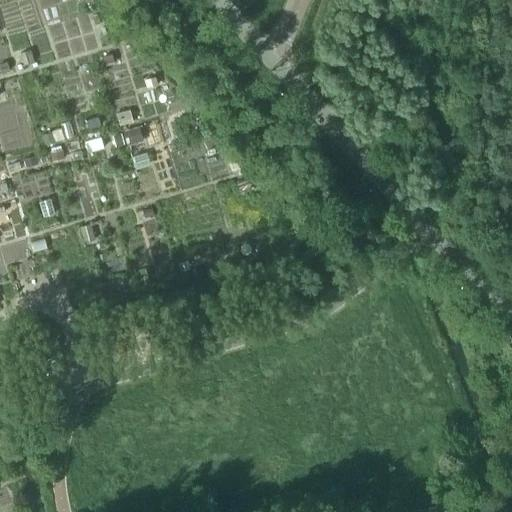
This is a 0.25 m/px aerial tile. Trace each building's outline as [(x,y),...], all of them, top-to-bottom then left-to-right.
[(31,49),(20,53),(23,64),(35,61),(31,49)] [(104,56),(106,66),(116,63),(113,54),(104,56)] [(7,61),(0,63),(0,67),(2,72),(10,69),(7,61)] [(99,124),(97,116),(86,120),(88,127),(99,124)] [(124,131),(128,142),(143,138),(140,127),(124,131)] [(54,141),(51,133),(42,136),(45,144),(54,141)] [(112,136),(116,146),(124,143),(120,133),(112,136)] [(52,152),(54,159),(63,157),(61,149),(52,152)] [(25,159),(27,165),(38,162),(36,156),(25,159)] [(236,181),(239,190),(252,186),(249,177),(236,181)] [(154,214),(152,207),(142,210),(144,217),(154,214)] [(91,223),(80,226),(84,242),(95,239),(91,223)]
